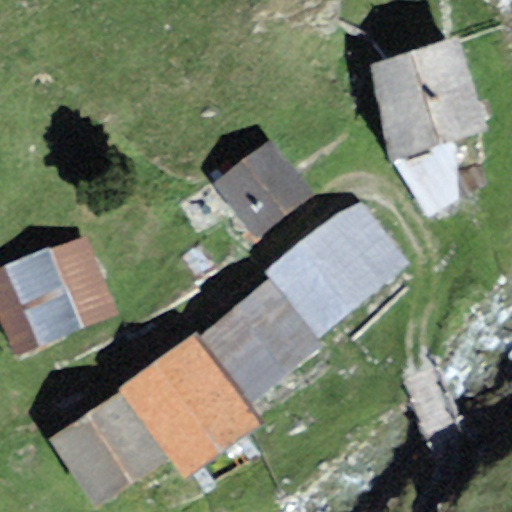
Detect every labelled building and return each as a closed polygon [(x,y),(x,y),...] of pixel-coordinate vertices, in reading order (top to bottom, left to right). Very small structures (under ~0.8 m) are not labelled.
[(457,39),(372,67),(402,157),(487,129),(457,39)] [(271,142),(216,184),(258,239),(313,197),(271,142)] [(356,216),(274,285),(328,349),(410,280),(356,216)] [(82,246),(0,281),(0,309),(26,368),(118,328),(82,246)] [(274,300),(207,349),(250,407),(317,359),(274,300)] [(195,349),(125,402),(186,483),(256,430),(195,349)] [(121,412),(59,453),(97,511),(159,470),(121,412)]
